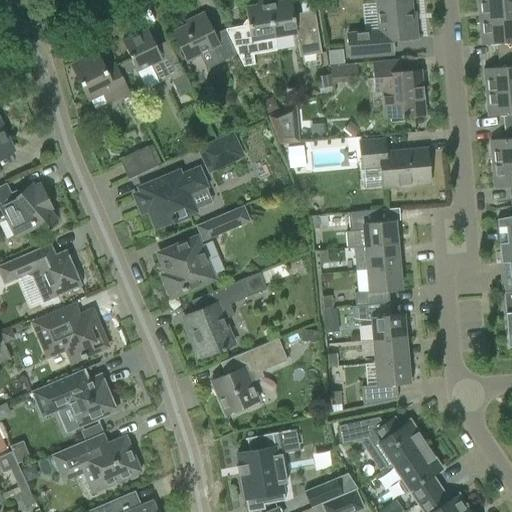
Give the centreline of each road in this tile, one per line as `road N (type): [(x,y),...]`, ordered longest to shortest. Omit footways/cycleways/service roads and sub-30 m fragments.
road 1 (residential): [(198,511),(158,364),(27,42)]
road 2 (residential): [(464,397),(448,264),(467,228),(445,0)]
